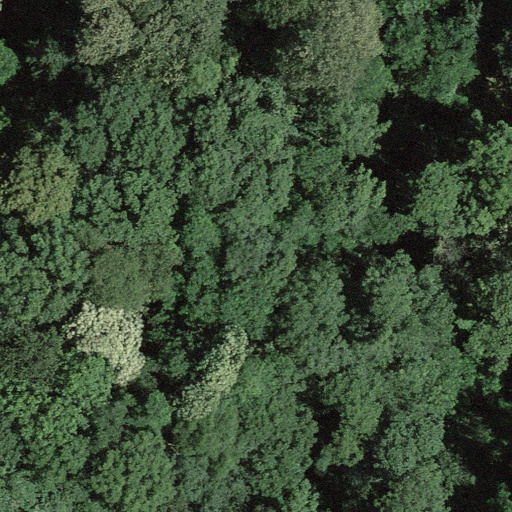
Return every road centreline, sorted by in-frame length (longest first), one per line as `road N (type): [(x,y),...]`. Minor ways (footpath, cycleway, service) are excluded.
road 1 (track): [(486,0),(511,240)]
road 2 (track): [(511,275),(498,511)]
